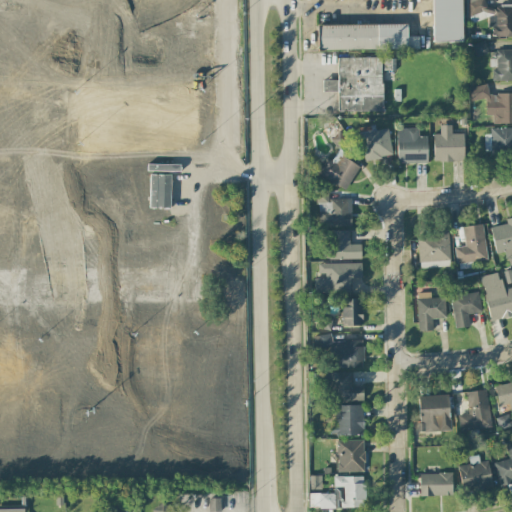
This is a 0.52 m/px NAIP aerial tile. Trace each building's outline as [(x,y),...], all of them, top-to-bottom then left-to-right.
[(117,0),(118,11),(95,11),(94,10),(94,8),(93,0),(117,0)] [(177,0),(178,8),(193,9),(193,0),(177,0)] [(431,0),(433,42),(462,41),(461,0),(431,0)] [(511,36),(511,6),(485,7),(484,0),(467,0),(468,18),(488,18),(488,27),(493,26),(493,37),(511,36)] [(407,24),(319,25),(319,50),(418,49),(418,36),(407,36),(407,24)] [(472,44),(475,56),(487,53),(484,41),(472,44)] [(511,49),(491,50),(492,68),(491,68),(492,81),(511,80),(511,49)] [(381,57),(337,58),(337,80),(322,80),(323,92),(337,92),(338,112),(382,111),(381,57)] [(395,59),(383,58),(383,70),(394,70),(395,59)] [(511,123),(511,93),(487,94),(487,85),(474,85),(475,99),(485,99),(486,115),(492,115),(493,124),(511,123)] [(433,134),(433,161),(463,161),(463,133),(451,133),(451,125),(439,125),(439,134),(433,134)] [(364,161),(392,156),(387,128),(359,133),(364,161)] [(426,136),(418,136),(418,128),(396,128),(396,164),(427,163),(426,136)] [(511,128),(483,130),(484,155),(511,153),(511,128)] [(359,167),(337,152),(330,162),(325,159),(316,172),(344,191),(359,167)] [(350,225),(350,199),(328,199),(328,190),(315,190),(315,204),(321,204),(321,225),(350,225)] [(511,257),(511,217),(505,218),(506,224),(490,227),(495,253),(505,251),(506,258),(511,257)] [(454,247),(456,263),(486,260),(482,224),(462,226),(464,246),(454,247)] [(360,244),(348,244),(349,231),(334,231),(333,258),(360,259),(360,244)] [(448,232),(417,233),(418,267),(449,267),(448,232)] [(361,263),(318,264),(318,277),(314,277),(314,292),(340,292),(340,278),(361,277),(361,263)] [(511,315),(511,286),(502,290),(498,272),(479,277),(491,321),(511,315)] [(432,330),(431,319),(445,318),(444,297),(430,298),(430,292),(416,293),(417,331),(432,330)] [(481,312),(478,292),(450,296),(455,328),(469,326),(467,314),(481,312)] [(360,298),(340,299),(341,326),(361,326),(360,298)] [(363,367),(362,340),(331,341),(331,334),(318,334),(318,349),(331,349),(332,368),(363,367)] [(329,372),(330,401),(363,400),(362,386),(351,386),(350,372),(329,372)] [(511,382),(494,386),(498,406),(508,404),(511,417),(511,382)] [(464,393),(468,414),(457,415),(459,432),(491,427),(485,389),(464,393)] [(418,396),(419,432),(450,431),(449,395),(418,396)] [(362,405),(335,405),(336,428),(330,428),(330,435),(362,435),(362,405)] [(496,417),(498,429),(510,427),(508,415),(496,417)] [(336,472),(364,472),(363,440),(336,440),(336,472)] [(511,480),(511,444),(505,447),(508,458),(493,463),(499,484),(511,480)] [(486,458),(469,461),(470,464),(457,466),(462,492),(492,486),(486,458)] [(451,473),(419,473),(419,496),(452,495),(451,473)] [(309,489),(321,489),(320,475),(309,476),(309,489)] [(363,476),(333,476),(333,493),(308,493),(308,508),(363,508),(363,476)] [(220,511),(220,498),(208,498),(208,511),(220,511)] [(151,509),(152,511),(169,511),(164,502),(151,509)]
